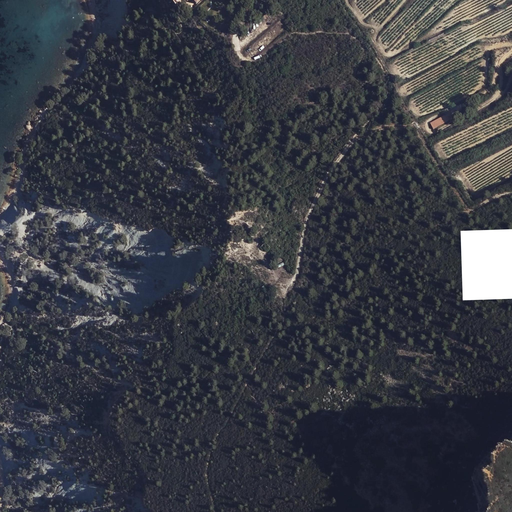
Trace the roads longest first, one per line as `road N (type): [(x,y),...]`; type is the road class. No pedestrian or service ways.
road 1 (track): [(284,295),(320,186),(350,142),(393,124),(426,128)]
road 2 (track): [(511,49),(498,62),(500,87),(490,100),(440,129),(426,128)]
